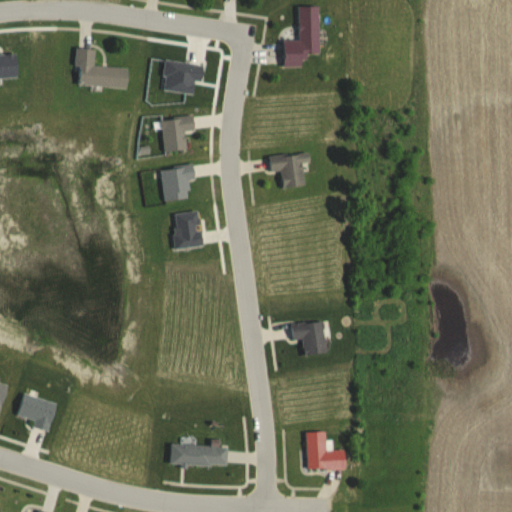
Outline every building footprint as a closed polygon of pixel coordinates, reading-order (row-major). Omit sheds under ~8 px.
[(297,40),(282,40),(282,67),(302,67),(302,58),(318,57),(318,6),(297,6),(297,40)] [(127,68),(93,66),(94,49),(76,48),(74,85),(126,88),(127,68)] [(186,150),(184,131),(193,130),(192,116),(159,119),(162,152),(186,150)] [(302,163),(309,163),(308,153),(267,156),(268,172),(281,171),(282,188),(303,187),(302,163)] [(187,180),(193,180),(193,167),(160,167),(160,200),(187,200),(187,180)] [(290,324),(292,340),(302,339),(303,354),(325,352),(322,322),(290,324)] [(344,468),(344,449),(327,449),(327,431),(305,431),(305,468),(344,468)] [(226,466),(227,446),(170,443),(169,463),(226,466)]
